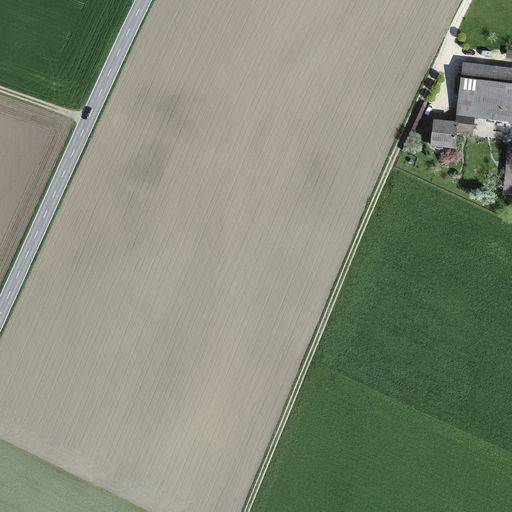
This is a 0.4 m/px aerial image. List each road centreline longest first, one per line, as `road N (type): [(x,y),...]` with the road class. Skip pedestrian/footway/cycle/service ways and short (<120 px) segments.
road 1 (track): [(467,0),(245,511)]
road 2 (tertiary): [(0,313),(143,0)]
